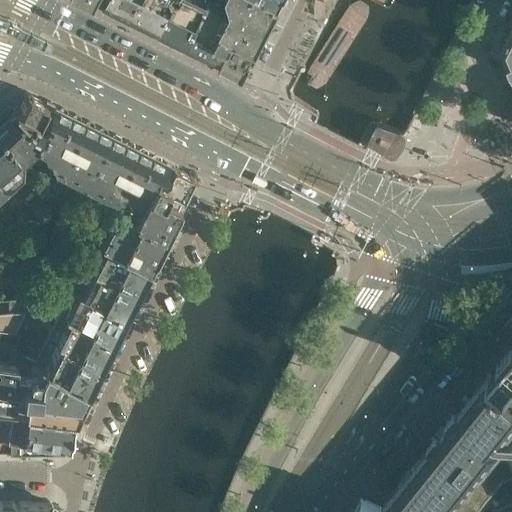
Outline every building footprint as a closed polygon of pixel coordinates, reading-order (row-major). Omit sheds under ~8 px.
[(98,0),(132,17),(140,0),(98,0)] [(186,44),(208,0),(140,0),(132,17),(186,44)] [(244,74),(281,1),(279,0),(208,0),(186,44),(244,74)] [(511,26),(503,45),(511,67),(511,26)] [(36,146),(47,124),(56,106),(26,91),(17,109),(9,116),(9,115),(0,122),(0,135),(21,159),(36,146)] [(59,166),(82,119),(56,106),(47,124),(36,146),(42,149),(43,153),(48,155),(49,161),(59,166)] [(86,180),(110,133),(82,119),(59,166),(86,180)] [(395,156),(405,137),(403,134),(379,125),(377,126),(370,140),(370,142),(392,156),(395,156)] [(113,193),(136,147),(110,133),(86,180),(113,193)] [(21,159),(0,135),(0,181),(4,185),(13,177),(10,173),(24,161),(21,159)] [(141,203),(163,160),(136,147),(113,193),(123,198),(127,196),(141,203)] [(164,233),(184,193),(193,175),(163,160),(141,203),(134,217),(164,233)] [(16,213),(22,207),(14,199),(8,205),(16,213)] [(73,227),(79,216),(70,211),(65,223),(73,227)] [(164,233),(134,217),(126,213),(116,217),(103,242),(109,245),(148,265),(164,233)] [(71,256),(75,249),(64,244),(61,251),(71,256)] [(136,289),(148,265),(109,245),(103,255),(100,253),(93,267),(136,289)] [(68,263),(71,256),(61,251),(57,258),(68,263)] [(99,362),(136,289),(93,267),(86,281),(89,283),(84,293),(81,291),(68,316),(72,318),(66,328),(63,326),(56,340),(99,362)] [(24,324),(27,316),(31,309),(0,311),(0,407),(74,417),(87,387),(11,349),(20,331),(24,324)] [(34,329),(38,322),(27,316),(24,324),(34,329)] [(31,336),(34,329),(24,324),(20,331),(31,336)] [(95,370),(99,362),(56,340),(49,354),(52,356),(47,367),(87,387),(95,370)] [(511,346),(506,354),(497,364),(489,373),(488,372),(487,374),(488,375),(511,393),(511,346)] [(511,511),(511,467),(501,436),(511,422),(511,393),(488,375),(382,507),(394,511),(511,511)] [(8,441),(12,414),(12,413),(0,411),(0,439),(7,441),(8,441)] [(74,422),(12,414),(8,441),(7,441),(6,453),(33,453),(34,444),(68,449),(74,422)] [(394,511),(382,507),(361,498),(354,511),(394,511)] [(53,511),(54,507),(50,502),(27,501),(0,500),(0,511),(53,511)]
